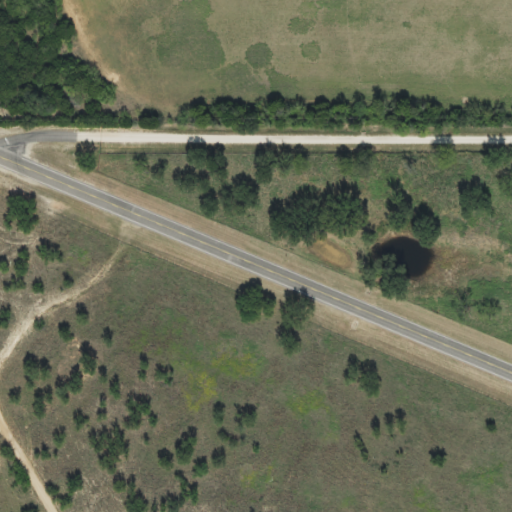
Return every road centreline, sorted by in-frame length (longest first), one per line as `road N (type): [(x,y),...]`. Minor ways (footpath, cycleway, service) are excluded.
road 1 (secondary): [(511,366),(0,153)]
road 2 (residential): [(0,140),(511,136)]
